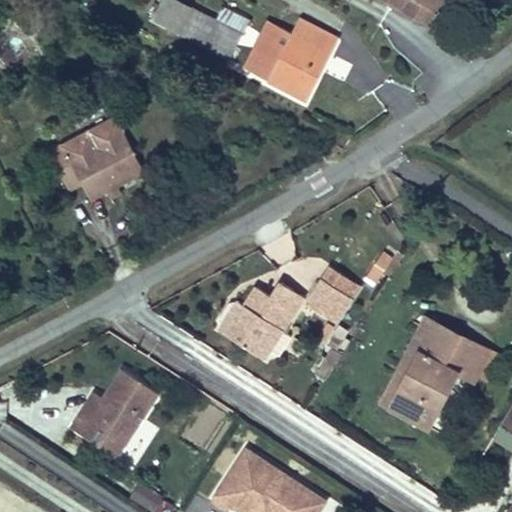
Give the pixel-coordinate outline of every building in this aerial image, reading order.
[(241,35),(215,21),(175,0),(159,0),(151,17),(229,58),(241,35)] [(233,0),(226,0),(215,21),(241,35),(254,11),(233,0)] [(378,0),(425,26),(439,0),(378,0)] [(285,33),(262,77),(305,99),(336,39),(300,20),(293,36),(285,33)] [(116,119),(50,153),(69,190),(81,183),(90,199),(143,171),(116,119)] [(351,297),(322,279),(306,304),(335,322),(351,297)] [(303,297),(279,283),(270,297),(255,287),(243,306),(245,307),(226,336),(263,359),(303,297)] [(243,306),(237,302),(218,330),(226,336),(245,307),(243,306)] [(390,407),(434,323),(426,318),(381,403),(390,407)] [(434,323),(390,407),(428,427),(439,404),(435,402),(441,390),(446,392),(458,368),(474,376),(475,374),(487,350),(434,323)] [(487,350),(475,374),(486,380),(498,356),(487,350)] [(157,393),(121,369),(103,398),(89,419),(79,413),(70,427),(115,457),(157,393)] [(435,402),(439,404),(446,392),(441,390),(435,402)] [(103,398),(93,391),(79,413),(89,419),(103,398)] [(511,428),(511,405),(502,422),(511,428)] [(317,511),(324,501),(245,449),(211,502),(225,511),(229,505),(240,511),(270,511),(274,507),(281,511),(280,511),(317,511)] [(167,495),(144,481),(137,494),(160,508),(167,495)]
